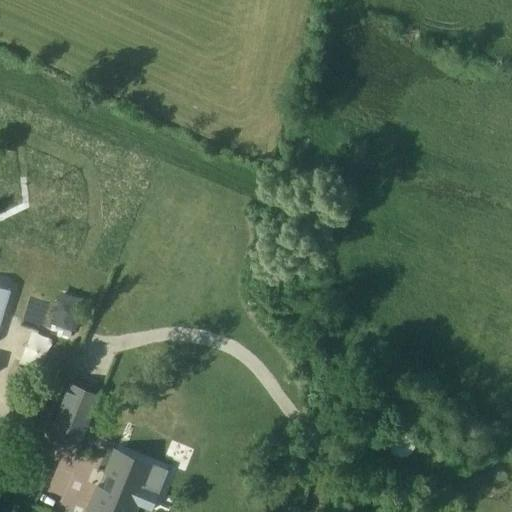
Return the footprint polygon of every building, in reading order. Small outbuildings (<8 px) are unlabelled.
[(0,322),(10,289),(9,289),(8,291),(0,288),(0,322)] [(50,313),(31,334),(45,346),(64,325),(50,313)] [(168,332),(186,339),(190,329),(173,322),(168,332)] [(99,393),(70,381),(48,434),(77,446),(99,393)] [(97,486),(86,511),(133,511),(137,505),(148,509),(155,491),(144,486),(152,468),(111,451),(103,472),(108,474),(102,488),(97,486)]
